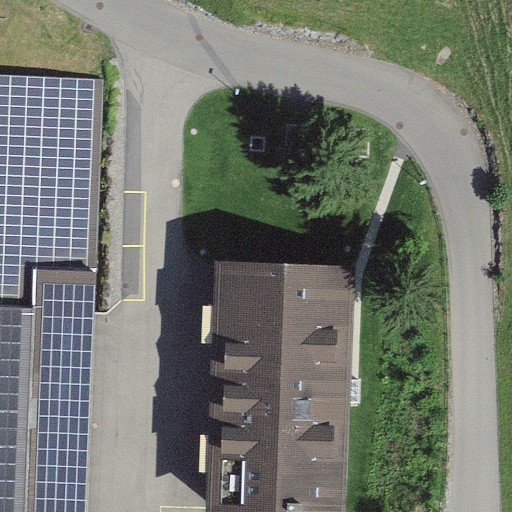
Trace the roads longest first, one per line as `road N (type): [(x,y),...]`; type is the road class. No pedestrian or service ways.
road 1 (residential): [(464,511),(471,234),(452,161),(394,108),(173,34)]
road 2 (residential): [(173,34),(152,184),(148,496)]
